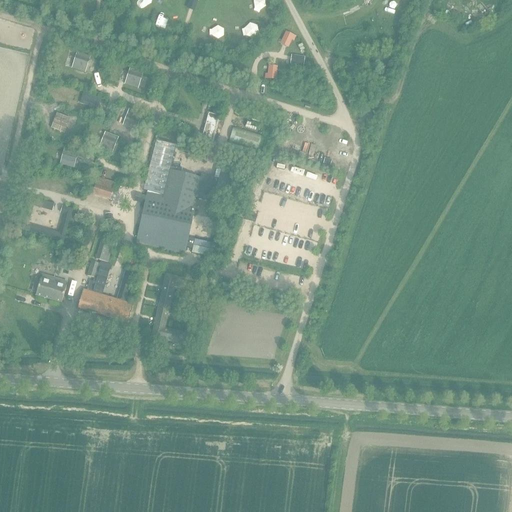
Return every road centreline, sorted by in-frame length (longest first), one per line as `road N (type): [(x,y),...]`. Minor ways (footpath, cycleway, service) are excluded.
road 1 (tertiary): [(511,417),(0,378)]
road 2 (track): [(0,182),(41,25)]
